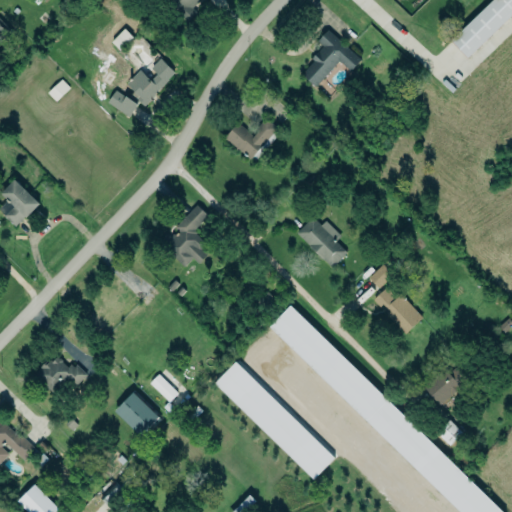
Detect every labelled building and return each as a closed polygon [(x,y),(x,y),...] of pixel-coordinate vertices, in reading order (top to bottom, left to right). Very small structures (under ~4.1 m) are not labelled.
[(163,0),(188,21),(197,12),(193,9),(200,0),(163,0)] [(511,0),(492,0),(450,40),(467,57),(511,14),(511,0)] [(0,44),(12,31),(0,19),(0,44)] [(358,58),(348,70),(337,60),(314,85),(300,72),(310,60),(308,58),(317,48),(321,51),(325,47),(316,38),(326,28),(358,58)] [(175,72),(159,58),(150,68),(156,73),(150,80),(139,69),(126,84),(133,91),(130,94),(143,106),(175,72)] [(137,102),(114,90),(107,104),(130,116),(137,102)] [(277,128),(266,118),(251,135),(237,123),(224,137),(249,159),(277,128)] [(15,226),(4,214),(5,213),(0,208),(0,206),(8,198),(1,192),(15,178),(39,202),(15,226)] [(174,227),(175,228),(159,244),(183,267),(192,258),(198,263),(206,255),(200,249),(206,244),(193,231),(208,215),(196,204),(174,227)] [(297,231),(312,215),(322,224),(326,220),(342,235),(337,240),(347,251),(332,266),(297,231)] [(368,277),(378,288),(392,275),(382,264),(368,277)] [(372,299),(405,334),(422,317),(400,294),(395,298),(385,287),(372,299)] [(255,298),(261,313),(277,307),(271,293),(255,298)] [(268,327),(459,511),(503,511),(290,305),(268,327)] [(34,376),(53,393),(65,380),(73,388),(86,374),(74,362),(69,368),(54,354),(34,376)] [(214,383),(314,479),(334,457),(235,361),(214,383)] [(422,386),(440,405),(471,376),(458,363),(448,373),(443,367),(422,386)] [(149,383),(168,401),(177,393),(158,374),(149,383)] [(142,437),(160,418),(132,392),(114,411),(142,437)] [(25,462),(5,443),(1,446),(9,453),(0,462),(0,414),(36,449),(25,462)] [(100,497),(109,507),(125,493),(116,482),(100,497)] [(17,501),(28,511),(55,511),(59,509),(34,484),(17,501)] [(232,511),(245,511),(256,501),(249,495),(232,511)]
